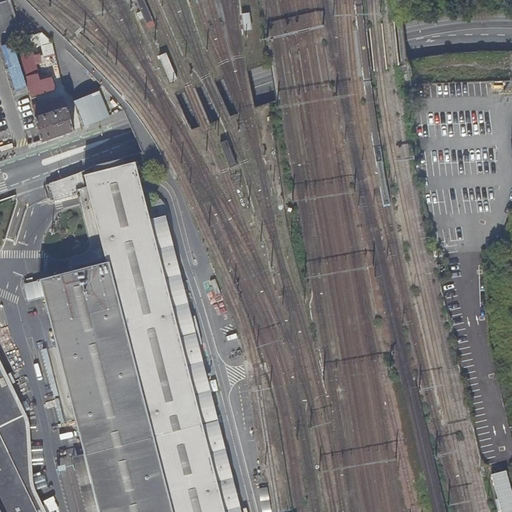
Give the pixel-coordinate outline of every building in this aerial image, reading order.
[(0,41),(23,35),(11,0),(3,0),(0,1),(0,41)] [(146,23),(152,20),(143,0),(135,0),(138,6),(141,11),(143,18),(146,23)] [(249,12),(241,14),(241,15),(242,20),(243,24),(244,29),(244,30),(252,29),(249,12)] [(155,25),(152,20),(146,23),(148,28),(155,25)] [(44,51),(56,55),(53,43),(43,32),(40,33),(41,38),(43,46),(44,51)] [(0,44),(0,56),(11,90),(23,86),(9,42),(0,44)] [(41,141),(73,131),(69,107),(60,109),(56,95),(41,99),(40,95),(36,83),(52,79),(50,72),(38,74),(36,64),(41,62),(40,55),(34,56),(33,51),(21,54),(30,91),(38,128),(41,139),(41,141)] [(167,52),(160,55),(170,81),(178,78),(167,52)] [(55,91),(52,79),(36,83),(40,95),(55,91)] [(98,90),(72,100),(82,126),(108,116),(98,90)] [(41,139),(38,128),(31,130),(34,141),(41,139)] [(109,261),(172,511),(241,511),(166,215),(150,219),(135,161),(84,174),(87,186),(106,261),(109,261)] [(53,182),(49,182),(54,201),(78,195),(76,189),(87,186),(84,174),(53,182)] [(172,511),(109,261),(106,261),(40,278),(40,280),(24,284),(28,301),(44,297),(99,511),(172,511)] [(0,511),(46,511),(36,490),(34,484),(32,473),(30,429),(29,424),(29,420),(26,413),(0,359),(0,511)] [(498,511),(511,511),(511,498),(504,470),(488,474),(498,511)]
